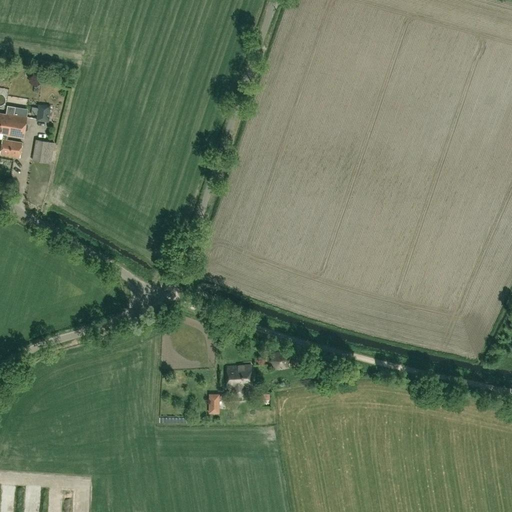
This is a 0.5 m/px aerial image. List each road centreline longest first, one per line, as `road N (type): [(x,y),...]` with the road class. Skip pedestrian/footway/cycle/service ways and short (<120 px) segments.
road 1 (track): [(511,393),(289,339),(163,296)]
road 2 (unclassified): [(163,296),(183,270),(276,0)]
road 3 (unclassified): [(163,296),(0,197)]
road 4 (unclassified): [(0,375),(38,346),(117,321),(163,296)]
